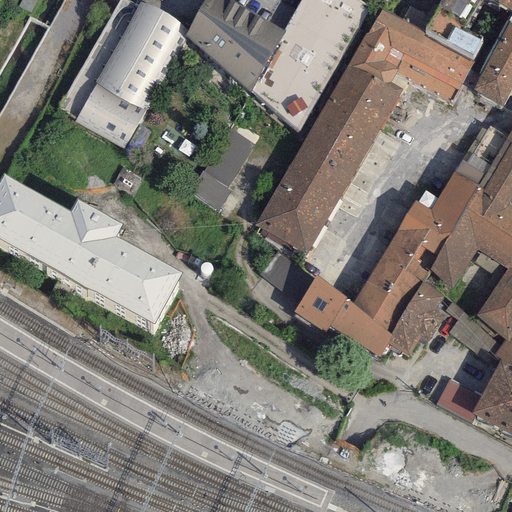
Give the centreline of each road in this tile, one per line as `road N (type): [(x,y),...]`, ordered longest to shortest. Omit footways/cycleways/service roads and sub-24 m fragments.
road 1 (unclassified): [(511,468),(417,415),(383,411),(348,451),(317,511)]
road 2 (unknown): [(334,262),(402,162),(511,97)]
